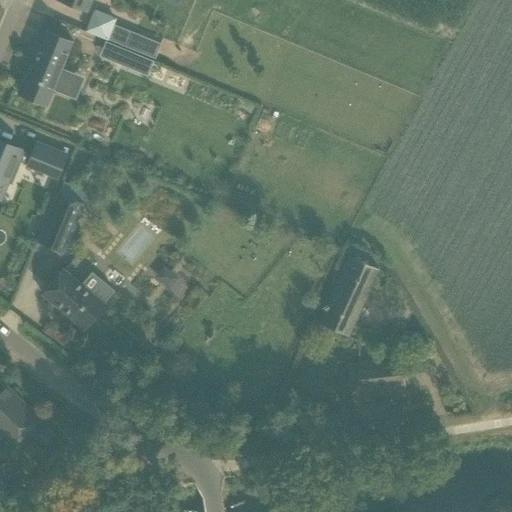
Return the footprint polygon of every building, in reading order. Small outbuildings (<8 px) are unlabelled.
[(60,0),(61,0),(86,10),(89,0),(60,0)] [(94,8),(84,30),(106,39),(116,17),(94,8)] [(131,30),(124,46),(154,58),(161,42),(131,30)] [(21,86),(18,93),(47,105),(50,98),(53,89),(61,92),(69,74),(61,71),(63,65),(64,62),(65,62),(73,42),(72,42),(71,43),(45,33),(39,47),(38,46),(39,44),(37,44),(29,64),(31,65),(28,72),(26,71),(20,86),(21,86)] [(56,177),(65,156),(36,144),(31,154),(0,141),(0,197),(6,182),(11,184),(20,162),(56,177)] [(57,193),(37,243),(63,253),(83,204),(88,192),(62,181),(57,193)] [(347,337),(378,270),(350,256),(319,324),(347,337)] [(62,270),(42,295),(84,329),(104,304),(114,292),(100,280),(89,293),(81,285),(62,270)] [(164,348),(152,363),(166,374),(178,359),(164,348)] [(399,360),(365,363),(348,365),(352,402),(403,396),(399,360)] [(0,382),(0,433),(13,446),(38,420),(0,382)] [(0,494),(3,494),(2,491),(17,488),(13,463),(0,464),(0,494)]
